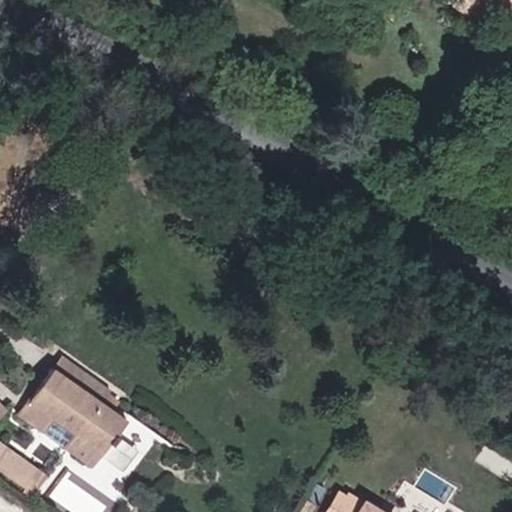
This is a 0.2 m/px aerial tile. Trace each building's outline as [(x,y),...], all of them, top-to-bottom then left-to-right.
[(441,0),(426,0),(423,5),(433,12),(441,0)] [(511,0),(456,0),(475,14),(485,0),(511,0)] [(67,355),(58,368),(103,400),(112,387),(67,355)] [(103,400),(58,368),(22,419),(45,436),(56,421),(78,436),(68,450),(96,470),(132,419),(103,400)] [(0,415),(9,408),(0,398),(0,415)] [(5,444),(0,451),(0,470),(39,496),(52,476),(5,444)] [(398,511),(339,482),(323,511),(398,511)]
